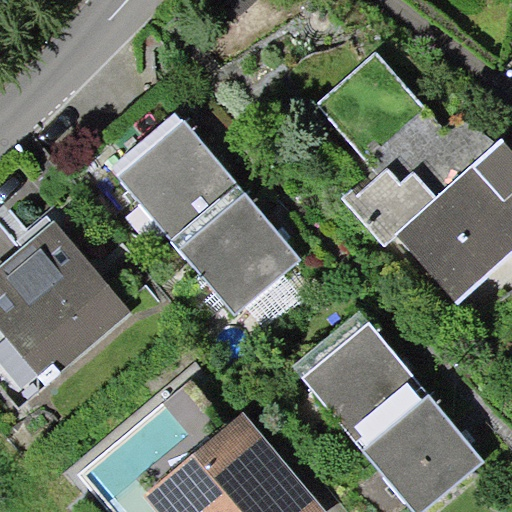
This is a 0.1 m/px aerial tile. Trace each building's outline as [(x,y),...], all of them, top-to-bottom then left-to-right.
[(248,0),(231,15),(258,45),(299,7),(292,0),(248,0)] [(453,304),(511,252),(511,166),(495,147),(490,150),(491,151),(471,170),(420,113),(411,121),(366,70),(316,114),(373,179),(341,207),(379,250),(394,237),(453,304)] [(175,241),(240,187),(178,114),(113,169),(175,241)] [(301,259),(240,187),(175,241),(236,314),(301,259)] [(59,223),(48,210),(7,245),(17,258),(0,272),(0,336),(34,377),(33,379),(41,388),(55,377),(54,375),(124,316),(51,230),(59,223)] [(352,447),(418,393),(357,320),(291,374),(352,447)] [(422,511),(479,466),(418,393),(352,447),(406,511),(422,511)] [(294,511),(233,438),(161,499),(171,511),(294,511)]
